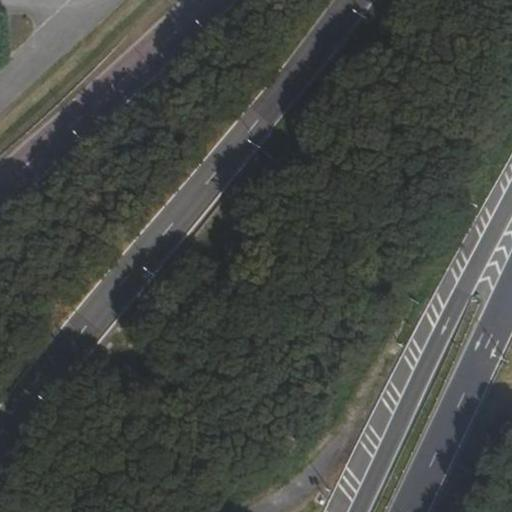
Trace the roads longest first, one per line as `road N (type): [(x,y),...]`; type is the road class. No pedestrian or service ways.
road 1 (secondary): [(0,442),(354,0)]
road 2 (motorway): [(511,202),(359,511)]
road 3 (secondary): [(203,0),(0,185)]
road 4 (motorway): [(511,286),(407,511)]
